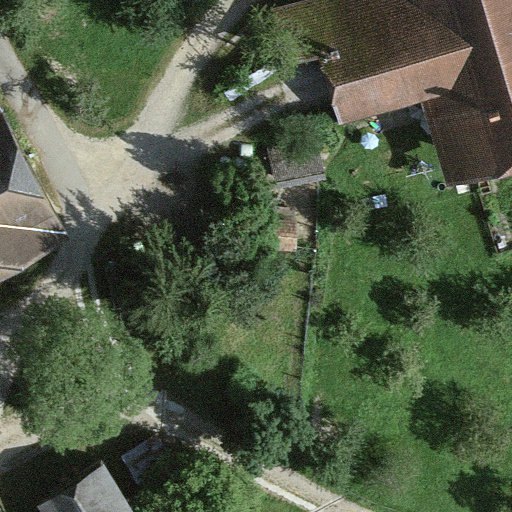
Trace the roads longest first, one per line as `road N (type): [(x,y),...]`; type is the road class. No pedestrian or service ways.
road 1 (track): [(0,461),(127,411),(132,384),(89,285),(89,230)]
road 2 (track): [(132,384),(264,482),(326,511)]
road 3 (track): [(0,49),(89,230)]
